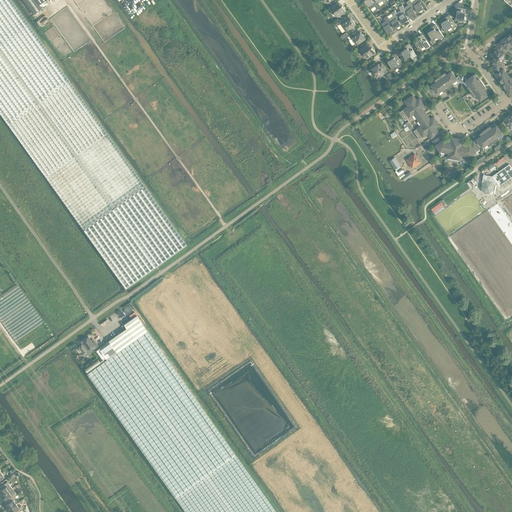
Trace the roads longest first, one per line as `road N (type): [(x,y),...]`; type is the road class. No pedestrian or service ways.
road 1 (track): [(225,226),(86,30)]
road 2 (residential): [(438,8),(382,48),(349,1)]
